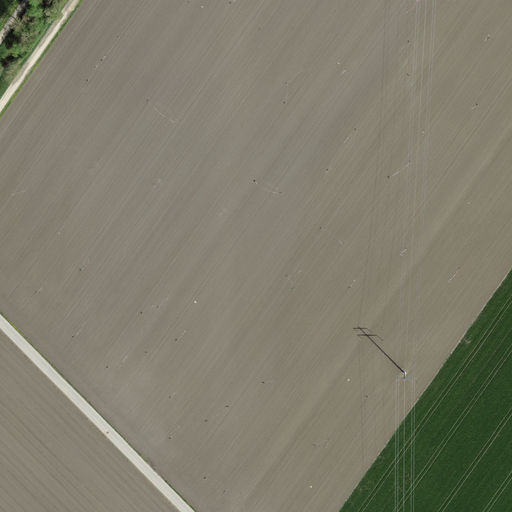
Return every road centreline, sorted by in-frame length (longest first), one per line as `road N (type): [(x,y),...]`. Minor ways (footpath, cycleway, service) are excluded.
road 1 (track): [(0,321),(187,511)]
road 2 (track): [(0,104),(73,0)]
